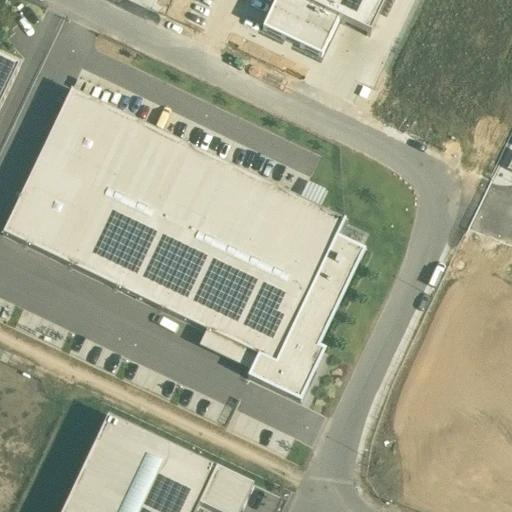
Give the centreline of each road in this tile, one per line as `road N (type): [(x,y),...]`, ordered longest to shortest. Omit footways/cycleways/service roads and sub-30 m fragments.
road 1 (unclassified): [(315,495),(428,244),(436,194),(398,156),(69,0)]
road 2 (track): [(0,337),(315,495)]
